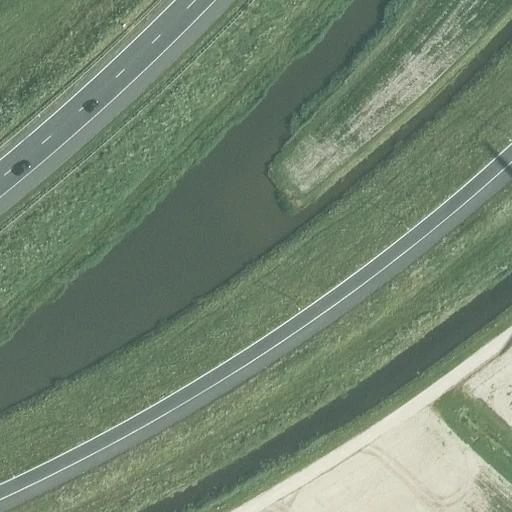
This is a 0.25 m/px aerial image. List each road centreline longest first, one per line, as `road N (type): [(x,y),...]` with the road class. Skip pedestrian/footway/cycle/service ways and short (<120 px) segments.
road 1 (motorway): [(0,492),(126,432),(290,331),(511,153)]
road 2 (motorway): [(0,182),(197,0)]
